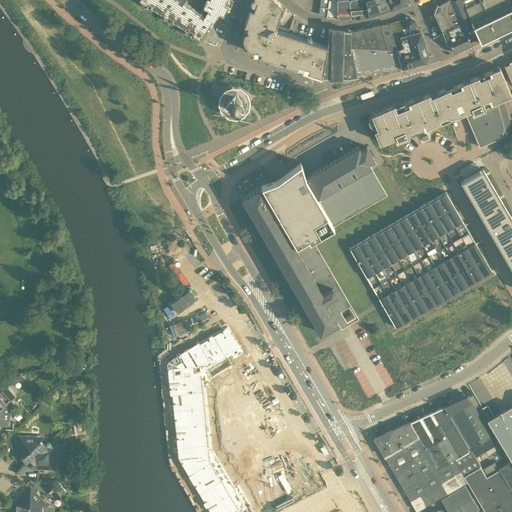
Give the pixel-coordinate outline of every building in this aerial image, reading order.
[(194,35),(201,39),(211,25),(216,27),(220,19),(222,15),(209,10),(207,13),(204,19),(202,18),(204,15),(183,1),(184,0),(139,0),(140,0),(145,3),(147,2),(151,4),(150,6),(167,17),(168,15),(172,18),(171,20),(188,31),(189,29),(194,32),(192,34),(194,35)] [(205,0),(203,7),(209,10),(222,15),(223,15),(227,6),(225,5),(227,0),(229,1),(229,0),(205,0)] [(251,0),(242,30),(244,33),(242,38),(247,48),(253,50),(254,53),(267,58),(268,60),(271,61),(272,60),(273,60),(321,76),(327,46),(276,29),(276,28),(275,26),(282,5),(276,0),(251,0)] [(320,0),(319,12),(326,13),(326,17),(328,17),(336,18),(336,0),(320,0)] [(336,0),(336,18),(351,18),(348,0),(336,0)] [(348,0),(351,18),(357,17),(369,16),(364,0),(348,0)] [(364,0),(369,16),(389,9),(385,0),(364,0)] [(385,0),(389,9),(407,2),(407,0),(385,0)] [(445,0),(437,4),(437,3),(433,12),(442,31),(440,32),(449,45),(453,51),(454,52),(479,41),(464,8),(460,0),(445,0)] [(511,0),(480,0),(464,8),(479,41),(511,24),(511,0)] [(396,24),(395,21),(389,23),(396,51),(401,49),(397,38),(414,33),(413,29),(416,25),(414,19),(410,17),(405,18),(405,20),(402,23),(396,24)] [(389,23),(352,31),(351,51),(353,51),(356,75),(401,68),(396,51),(389,23)] [(328,41),(327,46),(321,76),(349,77),(356,75),(353,51),(351,51),(352,31),(331,29),(328,29),(328,36),(328,41)] [(420,32),(414,33),(397,38),(401,49),(396,51),(401,68),(415,64),(424,62),(427,56),(423,42),(424,41),(420,32)] [(478,75),(469,79),(468,77),(463,80),(463,81),(452,86),(448,88),(444,89),(444,88),(436,91),(435,90),(421,96),(420,94),(401,103),(400,101),(371,113),(370,114),(370,115),(369,115),(368,117),(368,118),(368,119),(368,120),(368,121),(368,122),(369,123),(369,124),(371,125),(372,126),(373,126),(374,127),(375,127),(376,126),(378,126),(379,129),(375,130),(380,141),(382,145),(405,134),(406,136),(449,118),(459,114),(462,113),(464,112),(465,113),(468,119),(473,127),(476,131),(480,136),(487,143),(491,141),(495,139),(497,139),(498,138),(499,137),(500,136),(501,134),(502,133),(502,131),(503,131),(503,129),(503,127),(503,126),(503,125),(503,124),(506,123),(509,122),(504,101),(503,97),(511,94),(499,66),(498,67),(497,65),(491,68),(492,69),(483,73),(483,71),(477,74),(478,75)] [(224,105),(225,106),(226,107),(226,108),(227,109),(228,110),(229,110),(230,111),(231,111),(232,111),(233,111),(234,111),(235,111),(237,111),(238,110),(239,110),(239,109),(240,108),(241,108),(242,107),(242,106),(243,105),(243,104),(243,103),(243,101),(243,100),(243,99),(243,98),(242,97),(242,96),(241,95),(240,94),(239,94),(238,93),(237,93),(236,92),(235,92),(234,92),(233,92),(232,92),(231,92),(230,92),(229,93),(228,93),(227,94),(226,95),(225,96),(225,97),(224,98),(224,99),(224,100),(224,101),(224,102),(224,103),(224,104),(224,105)] [(261,186),(261,187),(260,187),(260,186),(241,198),(319,333),(337,323),(336,322),(338,321),(340,325),(344,323),(336,310),(347,304),(308,238),(385,193),(368,163),(374,160),(366,147),(361,150),(359,146),(335,160),(327,165),(306,177),(307,178),(305,179),(305,178),(301,166),(300,163),(292,174),(292,175),(285,179),(277,184),(277,183),(261,186)] [(458,170),(460,173),(462,176),(463,178),(477,170),(472,162),(458,170)] [(463,178),(463,179),(511,262),(511,225),(479,169),(477,170),(463,178)] [(437,196),(454,225),(462,221),(457,213),(452,203),(446,192),(445,191),(444,192),(445,192),(438,197),(437,196)] [(429,201),(446,230),(454,225),(437,196),(436,197),(437,197),(430,201),(429,201)] [(421,205),(421,206),(438,235),(446,230),(429,201),(428,201),(429,202),(422,206),(421,205)] [(438,235),(421,206),(414,211),(413,210),(430,239),(438,235)] [(405,215),(422,244),(430,239),(413,210),(413,211),(406,215),(405,215)] [(397,219),(397,220),(414,249),(422,244),(405,215),(405,216),(398,220),(397,219)] [(414,249),(397,220),(390,225),(389,224),(406,253),(414,249)] [(382,229),(381,229),(398,258),(406,253),(389,224),(389,225),(382,229)] [(398,258),(381,229),(381,230),(374,234),(374,233),(373,234),(390,263),(398,258)] [(390,263),(373,234),(366,238),(365,238),(382,267),(390,263)] [(382,267),(365,238),(365,239),(358,243),(357,243),(374,272),(382,267)] [(485,259),(475,242),(466,247),(483,276),(484,276),(483,275),(490,271),(491,271),(492,271),(491,270),(485,259)] [(374,272),(357,243),(357,244),(350,248),(350,247),(349,248),(349,249),(356,260),(366,277),(374,272)] [(466,247),(458,251),(475,280),(476,280),(475,280),(482,276),(483,276),(466,247)] [(475,280),(458,251),(450,256),(467,285),(468,285),(467,284),(474,280),(475,281),(475,280)] [(450,256),(442,261),(459,290),(460,290),(459,289),(467,285),(450,256)] [(442,261),(434,265),(451,294),(452,294),(459,289),(459,290),(442,261)] [(451,294),(434,265),(426,270),(443,299),(444,299),(444,298),(451,294),(451,295),(451,294)] [(443,299),(426,270),(418,275),(435,304),(436,303),(443,299)] [(435,304),(418,275),(411,279),(427,308),(428,308),(435,303),(435,304)] [(411,279),(403,284),(419,313),(420,313),(420,312),(427,308),(427,309),(427,308),(411,279)] [(419,313),(403,284),(395,289),(412,318),(412,317),(419,313)] [(412,318),(395,289),(387,293),(404,322),(404,321),(411,317),(411,318),(412,318)] [(378,298),(388,315),(395,326),(395,327),(396,327),(396,326),(403,322),(403,323),(404,322),(387,293),(378,298)] [(166,363),(166,364),(169,393),(169,394),(170,394),(170,395),(171,395),(177,458),(209,511),(252,511),(248,505),(238,511),(237,509),(238,508),(209,459),(200,365),(207,365),(209,368),(231,355),(233,358),(241,353),(243,352),(227,326),(199,343),(199,342),(198,342),(197,342),(168,359),(167,360),(167,361),(166,361),(166,362),(166,363)] [(251,367),(233,378),(239,387),(257,377),(251,367)] [(21,375),(6,378),(13,386),(23,377),(21,375)] [(257,377),(239,387),(244,397),(263,386),(257,377)] [(263,386),(244,397),(250,406),(268,395),(263,386)] [(9,417),(10,407),(9,407),(5,403),(10,399),(2,390),(0,391),(0,424),(6,425),(8,422),(9,417)] [(268,395),(250,406),(255,415),(274,405),(268,395)] [(488,476),(476,456),(489,449),(492,453),(498,449),(495,445),(497,444),(473,403),(468,395),(445,405),(433,411),(423,416),(411,421),(375,437),(377,441),(418,511),(468,482),(471,486),(486,511),(511,511),(511,405),(489,419),(511,457),(511,459),(499,468),(500,469),(488,476)] [(487,404),(482,408),(489,418),(494,415),(487,404)] [(274,405),(255,415),(261,425),(279,414),(274,405)] [(420,410),(410,414),(412,420),(422,416),(420,410)] [(279,414),(261,425),(266,434),(285,423),(279,414)] [(285,423),(266,434),(272,443),(290,432),(285,423)] [(290,432),(272,443),(277,453),(296,442),(290,432)] [(18,454),(25,463),(29,460),(28,460),(44,446),(44,445),(36,436),(26,436),(21,436),(18,438),(18,454)] [(48,442),(44,445),(44,446),(28,460),(29,460),(33,465),(34,464),(38,469),(54,469),(55,468),(55,463),(56,463),(57,451),(48,442)] [(296,442),(277,453),(283,462),(301,451),(296,442)] [(301,451),(283,462),(288,471),(307,460),(301,451)] [(307,460),(288,471),(294,480),(312,470),(307,460)] [(499,467),(496,461),(485,468),(488,473),(499,467)] [(312,470),(294,480),(300,490),(318,479),(312,470)] [(280,477),(271,483),(282,501),(291,495),(288,491),(285,486),(282,480),(280,477)] [(271,483),(262,488),(273,506),(282,501),(271,483)] [(443,499),(446,505),(449,510),(449,511),(472,511),(480,508),(466,485),(443,499)] [(17,504),(16,504),(16,511),(28,511),(41,511),(42,499),(36,492),(35,493),(31,489),(28,488),(17,499),(17,504)] [(262,488),(254,493),(264,511),(273,506),(262,488)] [(254,493),(244,498),(248,505),(252,511),(263,511),(264,511),(254,493)] [(316,511),(324,511),(334,506),(328,497),(313,506),(316,511)]
